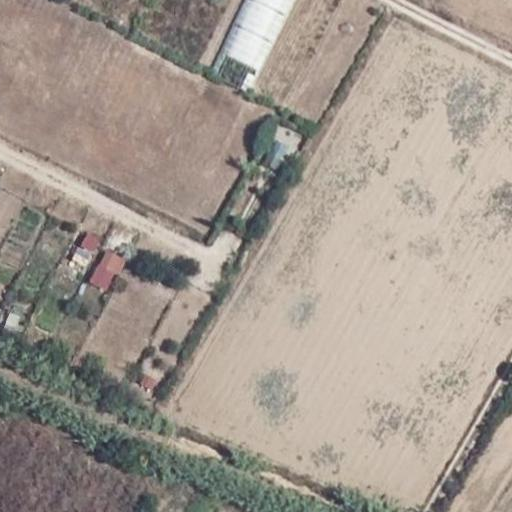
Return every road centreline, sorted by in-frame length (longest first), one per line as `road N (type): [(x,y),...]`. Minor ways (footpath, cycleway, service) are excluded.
road 1 (track): [(434,511),(511,367)]
road 2 (unclassified): [(511,63),(393,0)]
